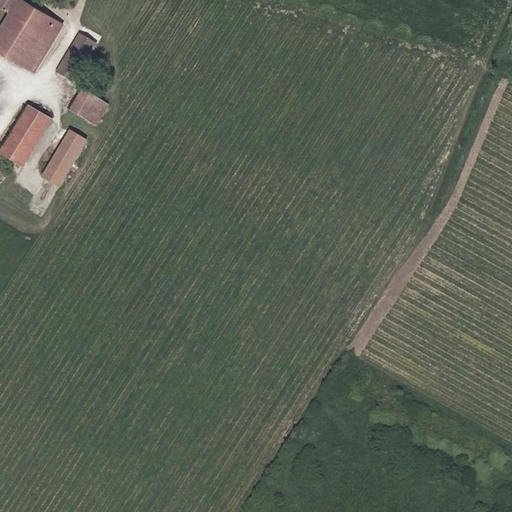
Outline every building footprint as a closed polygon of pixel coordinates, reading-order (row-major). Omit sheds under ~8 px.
[(64,23),(26,0),(3,0),(0,5),(0,54),(2,50),(35,71),(64,23)] [(97,45),(80,34),(43,94),(64,107),(80,81),(76,79),(97,45)] [(106,103),(84,89),(69,110),(93,126),(106,103)] [(51,119),(31,107),(0,157),(0,159),(20,171),(51,119)] [(59,185),(87,142),(70,132),(43,175),(59,185)]
